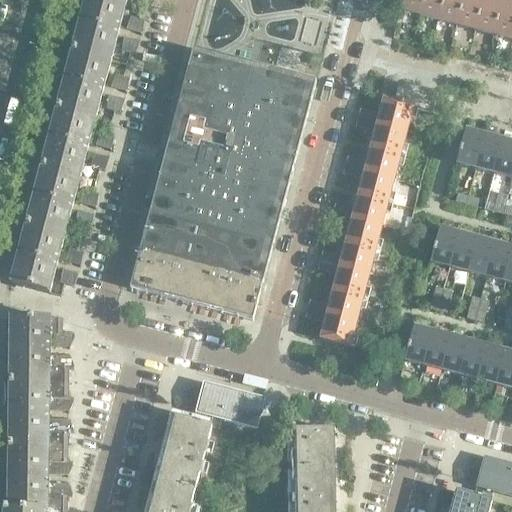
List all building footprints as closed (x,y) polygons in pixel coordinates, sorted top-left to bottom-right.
[(118,33),(126,4),(109,0),(85,0),(83,10),(81,10),(79,16),(81,16),(80,23),(118,33)] [(419,17),(423,0),(402,0),(403,1),(400,12),(419,17)] [(437,22),(442,0),(423,0),(419,17),(437,22)] [(456,27),(462,0),(442,0),(437,22),(456,27)] [(474,31),(482,0),(462,0),(456,27),(474,31)] [(492,36),(501,4),(487,0),(482,0),(474,31),(492,36)] [(511,41),(511,36),(511,6),(501,4),(492,36),(511,41)] [(142,35),(144,22),(130,18),(126,30),(142,35)] [(110,62),(117,38),(118,33),(80,23),(78,30),(76,29),(74,35),(76,36),(72,52),(110,62)] [(135,57),(139,44),(123,39),(121,53),(135,57)] [(250,85),(254,66),(193,50),(188,69),(250,85)] [(103,92),(110,62),(72,52),(67,68),(66,68),(64,74),(66,75),(64,81),(103,92)] [(311,101),(316,83),(254,66),(250,85),(311,101)] [(245,103),(250,85),(188,69),(183,87),(245,103)] [(126,92),(129,79),(115,76),(111,88),(126,92)] [(95,120),(102,96),(103,92),(64,81),(62,88),(61,87),(59,93),(61,94),(56,110),(95,120)] [(432,114),(437,94),(399,84),(394,103),(413,109),(432,114)] [(306,119),(311,101),(250,85),(245,103),(306,119)] [(240,121),(245,103),(183,87),(178,105),(240,121)] [(120,115),(123,102),(108,97),(106,111),(120,115)] [(407,132),(413,109),(394,103),(383,100),(377,125),(407,132)] [(301,137),(306,119),(245,103),(240,121),(301,137)] [(235,139),(240,121),(178,105),(174,123),(235,139)] [(87,149),(95,120),(56,110),(52,126),(50,126),(49,132),(51,133),(49,139),(87,149)] [(370,123),(373,115),(360,111),(357,120),(370,123)] [(368,132),(370,123),(357,120),(355,128),(368,132)] [(297,156),(301,137),(240,121),(235,139),(297,156)] [(230,158),(235,139),(174,123),(169,142),(230,158)] [(400,156),(407,132),(377,125),(370,148),(400,156)] [(475,170),(484,137),(465,132),(456,165),(475,170)] [(110,150),(114,138),(99,134),(96,146),(110,150)] [(493,175),(502,142),(484,137),(475,170),(493,175)] [(80,178),(86,154),(87,149),(49,139),(47,146),(45,145),(44,151),(45,152),(41,168),(80,178)] [(292,174),(297,156),(235,139),(230,158),(292,174)] [(225,176),(230,158),(169,142),(164,160),(225,176)] [(511,180),(511,178),(511,144),(502,142),(493,175),(511,180)] [(394,180),(400,156),(370,148),(364,172),(394,180)] [(104,173),(108,160),(93,155),(91,169),(104,173)] [(287,192),(292,174),(230,158),(225,176),(287,192)] [(358,171),(360,163),(347,159),(345,167),(358,171)] [(221,194),(225,176),(164,160),(159,178),(221,194)] [(356,179),(358,171),(345,167),(343,176),(356,179)] [(72,208),(80,178),(41,168),(37,185),(35,184),(34,190),(35,191),(34,197),(72,208)] [(388,204),(394,180),(364,172),(358,196),(388,204)] [(282,210),(287,192),(225,176),(221,194),(282,210)] [(216,212),(221,194),(159,178),(154,196),(216,212)] [(96,209),(98,196),(84,192),(80,205),(96,209)] [(277,229),(282,210),(221,194),(216,212),(277,229)] [(466,206),(468,198),(457,195),(455,203),(466,206)] [(211,231),(216,212),(154,196),(150,215),(211,231)] [(381,228),(388,204),(358,196),(351,220),(381,228)] [(64,237),(71,212),(72,208),(34,197),(32,204),(30,203),(28,209),(30,210),(26,226),(64,237)] [(476,209),(479,201),(468,198),(466,206),(476,209)] [(502,216),(504,208),(494,205),(491,213),(502,216)] [(345,219),(347,210),(334,207),(332,215),(345,219)] [(511,218),(511,209),(504,208),(502,216),(511,218)] [(273,247),(277,229),(216,212),(211,231),(273,247)] [(89,231),(93,218),(78,214),(75,227),(89,231)] [(206,249),(211,231),(150,215),(145,233),(206,249)] [(343,227),(345,219),(332,215),(330,223),(343,227)] [(375,252),(381,228),(351,220),(345,244),(375,252)] [(57,265),(64,237),(26,226),(22,243),(20,242),(18,248),(20,249),(18,255),(57,265)] [(268,265),(273,247),(211,231),(206,249),(268,265)] [(449,268),(458,236),(439,231),(430,263),(449,268)] [(201,267),(206,249),(145,233),(140,251),(201,267)] [(467,273),(476,241),(458,236),(449,268),(467,273)] [(486,278),(494,245),(476,241),(467,273),(486,278)] [(369,276),(375,252),(345,244),(339,268),(369,276)] [(504,283),(511,252),(511,250),(494,245),(486,278),(504,283)] [(263,283),(268,265),(206,249),(201,267),(263,283)] [(80,266),(83,254),(69,250),(65,263),(80,266)] [(252,322),(263,283),(201,267),(140,251),(130,290),(252,322)] [(333,266),(335,258),(322,254),(320,263),(333,266)] [(49,295),(56,270),(57,265),(18,255),(16,262),(15,261),(13,267),(15,268),(10,285),(15,286),(15,288),(23,290),(23,288),(49,295)] [(330,275),(333,266),(320,263),(317,271),(330,275)] [(363,299),(369,276),(339,268),(332,291),(363,299)] [(74,289),(77,276),(62,272),(60,285),(74,289)] [(440,302),(443,291),(435,289),(432,299),(440,302)] [(356,323),(363,299),(332,291),(326,315),(356,323)] [(449,304),(452,293),(443,291),(440,302),(449,304)] [(477,311),(480,300),(472,298),(469,309),(477,311)] [(438,312),(440,302),(432,299),(429,310),(438,312)] [(485,313),(488,302),(480,300),(477,311),(485,313)] [(320,314),(322,305),(309,302),(307,310),(320,314)] [(446,315),(449,304),(440,302),(438,312),(446,315)] [(474,322),(477,311),(469,309),(466,320),(474,322)] [(318,322),(320,314),(307,310),(305,319),(318,322)] [(482,324),(485,313),(477,311),(474,322),(482,324)] [(350,348),(356,323),(326,315),(320,340),(350,348)] [(49,348),(49,335),(50,320),(10,319),(10,322),(6,322),(6,332),(7,332),(6,345),(10,347),(10,357),(5,360),(5,384),(49,385),(49,370),(49,357),(49,348)] [(511,332),(511,327),(511,320),(505,319),(503,329),(511,332)] [(62,335),(62,320),(50,320),(49,335),(62,335)] [(423,367),(432,334),(413,329),(409,345),(408,345),(407,351),(404,362),(423,367)] [(442,372),(450,339),(432,334),(423,367),(442,372)] [(69,348),(74,340),(74,335),(62,335),(49,335),(49,348),(69,348)] [(460,377),(468,344),(450,339),(442,372),(460,377)] [(478,381),(487,349),(468,344),(460,377),(478,381)] [(496,386),(505,354),(487,349),(478,381),(496,386)] [(511,390),(511,355),(505,354),(496,386),(511,390)] [(73,366),(69,357),(49,357),(49,370),(68,370),(73,370),(73,366)] [(68,385),(68,370),(49,370),(49,385),(68,385)] [(49,412),(49,399),(49,385),(5,384),(5,409),(9,411),(9,421),(5,424),(4,448),(48,449),(48,434),(48,421),(49,412)] [(68,399),(68,385),(49,385),(49,399),(68,399)] [(226,422),(233,393),(203,385),(195,414),(196,414),(193,424),(209,428),(212,418),(226,422)] [(257,430),(264,401),(234,393),(233,393),(226,422),(257,430)] [(68,413),(73,404),(73,399),(68,399),(49,399),(49,412),(68,413)] [(194,492),(211,429),(209,428),(193,424),(175,420),(158,483),(194,492)] [(72,430),(68,421),(48,421),(48,434),(67,435),(72,435),(72,430)] [(334,470),(334,448),(333,432),(296,432),(297,470),(334,470)] [(67,449),(67,435),(48,434),(48,449),(67,449)] [(48,476),(48,463),(48,449),(4,448),(4,473),(8,475),(8,485),(4,488),(3,511),(47,511),(48,498),(48,485),(48,476)] [(67,463),(67,449),(48,449),(48,463),(67,463)] [(507,496),(511,475),(511,466),(484,459),(476,488),(477,488),(492,492),(507,496)] [(68,477),(72,468),(72,463),(67,463),(48,463),(48,476),(68,477)] [(335,502),(334,483),(334,470),(297,470),(298,503),(335,502)] [(188,511),(194,492),(158,483),(150,511),(188,511)] [(72,494),(68,485),(48,485),(48,498),(67,499),(72,499),(72,494)] [(489,503),(492,492),(477,488),(474,498),(489,503)] [(489,503),(474,498),(456,494),(450,511),(489,511),(491,503),(489,503)] [(66,511),(67,499),(48,498),(47,511),(66,511)] [(334,511),(335,502),(298,503),(297,511),(334,511)]
